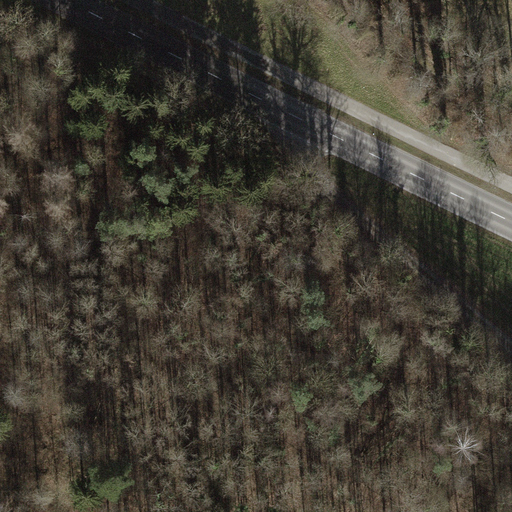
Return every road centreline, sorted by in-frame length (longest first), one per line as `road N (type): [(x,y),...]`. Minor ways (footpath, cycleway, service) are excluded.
road 1 (tertiary): [(66,0),(511,221)]
road 2 (track): [(319,128),(318,175),(511,348)]
